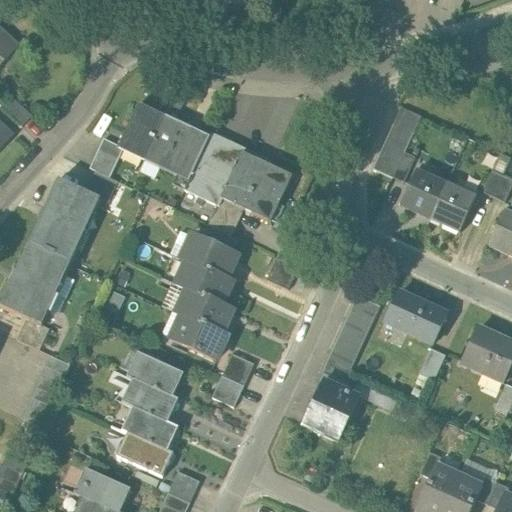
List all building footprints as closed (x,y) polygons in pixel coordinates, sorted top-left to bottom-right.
[(0,67),(18,48),(0,31),(0,67)] [(31,117),(12,99),(1,110),(21,128),(31,117)] [(165,118),(138,105),(120,145),(147,158),(165,118)] [(421,119),(401,110),(396,120),(416,129),(421,119)] [(0,113),(0,120),(14,133),(19,127),(2,112),(0,113)] [(209,139),(165,118),(147,158),(190,179),(209,139)] [(416,129),(396,120),(391,130),(411,139),(416,129)] [(0,151),(12,138),(0,127),(0,151)] [(411,139),(391,130),(387,140),(407,149),(411,139)] [(190,179),(184,192),(217,208),(219,209),(222,202),(243,212),(270,225),(292,178),(269,168),(271,163),(224,141),(222,145),(209,139),(190,179)] [(407,149),(387,140),(382,150),(402,160),(404,155),(407,149)] [(123,150),(103,141),(99,151),(118,160),(123,150)] [(402,160),(382,150),(377,160),(397,170),(402,160)] [(118,160),(99,151),(94,160),(114,170),(118,160)] [(397,170),(393,180),(403,185),(415,160),(404,155),(402,160),(397,170)] [(114,170),(94,160),(89,170),(95,173),(109,180),(114,170)] [(397,170),(377,160),(372,171),(392,180),(393,180),(397,170)] [(503,178),(492,172),(481,195),(493,200),(503,178)] [(109,180),(95,173),(85,194),(100,202),(107,206),(117,184),(109,180)] [(446,187),(416,174),(401,208),(419,217),(422,212),(432,217),(446,187)] [(511,188),(511,181),(503,178),(493,200),(505,205),(511,188)] [(85,194),(58,181),(29,245),(71,265),(100,202),(85,194)] [(475,200),(446,187),(432,217),(443,222),(440,226),(459,235),(475,200)] [(243,212),(222,202),(219,209),(217,208),(208,227),(231,238),(243,212)] [(511,217),(504,214),(488,248),(507,257),(509,252),(511,253),(511,217)] [(237,258),(192,237),(181,261),(186,263),(226,282),(237,258)] [(71,265),(29,245),(0,307),(0,309),(26,321),(42,328),(42,327),(71,265)] [(298,270),(276,260),(271,271),(293,281),(298,270)] [(226,282),(186,263),(176,287),(187,292),(221,308),(232,285),(226,282)] [(293,281),(271,271),(266,282),(288,292),(293,281)] [(221,308),(187,292),(176,315),(181,317),(221,336),(232,313),(221,308)] [(446,316),(399,295),(387,321),(433,343),(446,316)] [(380,308),(358,299),(353,310),(375,320),(380,308)] [(375,320),(353,310),(348,321),(370,331),(375,320)] [(221,336),(181,317),(170,341),(216,362),(227,338),(221,336)] [(42,328),(26,321),(17,342),(39,352),(49,331),(42,327),(42,328)] [(370,331),(348,321),(343,332),(365,341),(370,331)] [(511,366),(511,346),(477,331),(461,365),(503,385),(511,366)] [(365,341),(343,332),(338,342),(360,352),(365,341)] [(360,352),(338,342),(333,353),(355,363),(360,352)] [(445,358),(431,351),(419,377),(434,383),(445,358)] [(355,363),(333,353),(322,377),(348,388),(348,390),(354,393),(358,384),(347,379),(355,363)] [(183,376),(138,355),(127,378),(132,381),(172,399),(183,376)] [(254,366),(232,356),(227,367),(248,377),(254,366)] [(70,367),(49,357),(20,420),(41,429),(70,367)] [(248,377),(227,367),(222,378),(243,388),(248,377)] [(243,388),(222,378),(217,389),(238,399),(243,388)] [(172,399),(132,381),(122,404),(132,409),(167,425),(178,402),(172,399)] [(359,400),(323,384),(303,427),(339,444),(359,400)] [(511,404),(511,389),(506,387),(495,411),(506,417),(508,414),(511,404)] [(238,399),(217,389),(212,400),(233,410),(238,399)] [(167,425),(132,409),(122,432),(127,435),(167,453),(178,430),(167,425)] [(167,453),(127,435),(116,458),(162,479),(173,456),(167,453)] [(441,460),(430,455),(420,476),(430,481),(436,467),(437,468),(441,460)] [(6,457),(0,470),(0,511),(5,511),(27,465),(6,456),(6,457)] [(430,481),(416,511),(443,511),(459,478),(437,468),(436,467),(430,481)] [(130,491),(85,471),(84,472),(89,475),(85,484),(80,482),(74,495),(86,500),(111,511),(116,511),(121,503),(124,505),(130,491)] [(199,484),(178,473),(173,484),(194,494),(199,484)] [(481,488),(459,478),(443,511),(471,511),(476,502),(482,488),(481,488)] [(497,485),(485,480),(481,488),(482,488),(476,502),(487,507),(497,485)] [(194,494),(173,484),(168,495),(189,505),(194,494)] [(508,490),(497,485),(487,507),(497,511),(502,502),(503,503),(508,490)] [(186,511),(189,505),(168,495),(163,506),(175,511),(186,511)] [(111,511),(86,500),(82,511),(77,509),(75,511),(111,511)] [(497,511),(511,511),(511,506),(503,503),(502,502),(497,511)]
